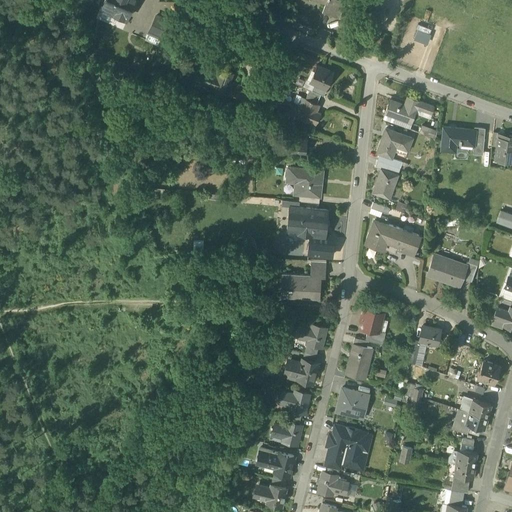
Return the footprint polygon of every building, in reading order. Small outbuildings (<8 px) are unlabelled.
[(104,0),(101,8),(118,15),(126,19),(134,0),(104,0)] [(322,13),(339,19),(345,2),(338,0),(327,0),(326,4),(325,3),(322,13)] [(115,23),(117,19),(118,15),(101,8),(98,16),(115,23)] [(170,22),(156,16),(149,32),(162,38),(170,22)] [(278,76),(291,81),(296,67),(283,62),(278,76)] [(312,90),(323,95),(333,72),(316,64),(309,80),(315,83),(312,90)] [(224,95),(225,92),(228,84),(229,81),(232,73),(213,66),(211,71),(207,69),(205,75),(199,73),(196,83),(205,86),(207,82),(211,83),(209,90),(223,95),(224,95)] [(302,86),(312,90),(315,83),(309,80),(306,79),(302,86)] [(233,86),(228,84),(225,92),(240,98),(244,87),(234,83),(233,86)] [(240,98),(249,101),(253,90),(244,87),(240,98)] [(304,97),(315,102),(318,96),(306,91),(304,97)] [(385,113),(411,122),(416,108),(431,113),(433,106),(408,96),(405,103),(407,104),(407,106),(404,105),(389,99),(385,113)] [(296,116),(311,121),(316,110),(319,103),(315,102),(304,97),(301,105),(296,116)] [(288,113),(296,116),(301,105),(295,102),(294,105),(292,104),(288,113)] [(320,112),(316,110),(311,121),(316,123),(320,112)] [(419,132),(431,136),(433,129),(422,125),(419,132)] [(441,149),(453,150),(454,141),(459,141),(459,144),(461,144),(461,142),(473,143),(474,143),(475,129),(474,129),(443,126),(441,149)] [(379,153),(391,158),(395,147),(396,144),(407,148),(411,138),(385,128),(376,152),(379,153)] [(472,153),(481,153),(483,128),(474,128),(474,129),(475,129),(474,143),(473,143),(472,153)] [(491,144),(497,145),(498,136),(499,136),(499,132),(493,131),(491,144)] [(496,157),(511,159),(511,135),(508,135),(508,137),(499,136),(498,136),(497,145),(496,157)] [(286,153),(305,155),(307,139),(288,136),(286,153)] [(377,159),(389,164),(391,158),(379,153),(377,159)] [(402,162),(391,158),(389,164),(393,165),(399,167),(402,162)] [(386,170),(389,164),(377,159),(374,166),(381,168),(386,170)] [(386,170),(397,174),(399,167),(393,165),(389,164),(386,170)] [(299,193),(319,195),(322,169),(288,166),(286,179),(296,180),(295,193),(299,193)] [(372,192),(389,198),(398,174),(397,174),(386,170),(381,168),(372,192)] [(316,202),(319,203),(319,195),(299,193),(298,200),(316,202)] [(398,200),(395,208),(403,211),(406,202),(398,200)] [(390,208),(373,201),(371,207),(382,211),(388,213),(390,208)] [(296,232),(310,233),(322,234),(323,221),(326,222),(327,209),(292,206),(290,224),(288,224),(287,233),(295,234),(296,232)] [(382,211),(371,207),(369,213),(380,217),(382,211)] [(495,222),(511,226),(511,212),(500,208),(495,222)] [(399,249),(400,249),(407,232),(374,219),(366,242),(378,247),(381,239),(400,246),(399,249)] [(419,236),(407,232),(400,249),(412,254),(419,236)] [(334,236),(322,234),(310,233),(308,252),(331,254),(334,236)] [(427,274),(459,285),(462,278),(466,267),(464,267),(450,262),(451,259),(435,253),(427,274)] [(317,276),(325,276),(326,260),(311,259),(310,274),(317,275),(317,276)] [(462,278),(472,281),(478,265),(466,261),(464,267),(466,267),(462,278)] [(290,295),(320,296),(320,287),(317,287),(317,276),(317,275),(310,274),(282,273),(281,286),(287,286),(287,288),(291,288),(290,295)] [(280,294),(290,295),(291,288),(287,288),(287,286),(281,286),(280,294)] [(218,296),(226,297),(227,287),(219,287),(218,296)] [(504,324),(511,327),(511,306),(510,306),(508,311),(498,307),(494,317),(505,321),(504,324)] [(368,327),(378,330),(383,312),(365,307),(363,313),(362,313),(361,319),(362,320),(360,325),(368,327)] [(296,335),(297,335),(308,338),(307,342),(318,345),(321,346),(326,327),(311,323),(311,327),(299,324),(296,335)] [(418,339),(419,339),(426,341),(436,343),(440,328),(422,324),(419,338),(418,339)] [(368,327),(365,339),(368,340),(382,343),(385,331),(378,330),(368,327)] [(458,343),(464,344),(466,332),(460,331),(458,343)] [(306,344),(307,342),(308,338),(297,335),(296,341),(306,344)] [(367,346),(368,340),(365,339),(354,336),(353,342),(367,346)] [(409,360),(414,362),(417,351),(419,339),(418,339),(419,338),(414,337),(411,351),(409,360)] [(423,353),(426,341),(419,339),(417,351),(423,353)] [(306,344),(304,352),(316,355),(318,345),(307,342),(306,344)] [(345,373),(365,378),(365,377),(361,376),(365,362),(368,363),(372,347),(367,346),(353,342),(352,342),(345,373)] [(420,364),(423,353),(417,351),(414,362),(420,364)] [(314,360),(316,355),(304,352),(303,357),(314,360)] [(298,377),(312,381),(317,361),(314,360),(303,357),(302,362),(290,359),(287,370),(299,373),(298,377)] [(477,377),(493,383),(499,365),(483,359),(477,377)] [(445,373),(460,378),(463,370),(447,365),(445,373)] [(472,389),(482,392),(484,387),(474,383),(472,389)] [(359,385),(357,391),(368,393),(369,388),(359,385)] [(342,387),(336,410),(357,415),(360,404),(365,405),(368,393),(357,391),(342,387)] [(418,387),(417,395),(427,398),(428,389),(418,387)] [(301,412),(304,412),(309,393),(295,389),(294,393),(282,390),(279,401),(291,404),(290,409),(301,412)] [(425,406),(427,398),(417,395),(416,404),(425,406)] [(461,408),(470,410),(474,398),(472,398),(472,397),(465,395),(461,408)] [(383,402),(395,405),(397,399),(385,396),(383,402)] [(490,403),(474,398),(470,410),(487,415),(490,403)] [(360,404),(357,415),(362,417),(365,405),(360,404)] [(467,429),(469,423),(467,423),(470,410),(461,408),(459,407),(453,427),(467,431),(467,429)] [(290,409),(289,414),(300,417),(301,412),(290,409)] [(487,415),(470,410),(467,423),(469,423),(480,427),(483,428),(483,427),(487,415)] [(298,424),(300,417),(289,414),(287,420),(298,424)] [(282,439),(296,443),(301,424),(298,424),(287,420),(285,425),(274,422),(271,432),(283,435),(282,439)] [(340,453),(338,461),(340,462),(357,466),(366,431),(335,423),(332,433),(329,432),(326,444),(329,445),(328,450),(340,453)] [(467,429),(478,433),(480,427),(469,423),(467,429)] [(357,466),(340,462),(340,463),(363,469),(372,433),(366,431),(357,466)] [(461,442),(473,445),(474,439),(462,436),(461,442)] [(407,442),(405,453),(415,454),(417,444),(407,442)] [(459,449),(473,451),(473,445),(461,442),(459,449)] [(286,473),(289,474),(294,455),(260,446),(256,461),(275,466),(274,470),(286,473)] [(459,449),(458,461),(474,464),(476,451),(473,451),(459,449)] [(340,453),(328,450),(324,464),(327,464),(338,467),(339,468),(340,463),(340,462),(338,461),(340,453)] [(414,461),(415,454),(405,453),(404,460),(414,461)] [(472,476),(474,464),(458,461),(456,474),(469,476),(472,476)] [(511,490),(511,483),(509,482),(511,472),(511,462),(511,463),(503,488),(511,490)] [(325,470),(337,473),(338,467),(327,464),(325,470)] [(317,489),(332,492),(333,489),(344,492),(347,481),(336,478),(337,473),(325,470),(322,469),(317,489)] [(274,470),(273,476),(284,479),(286,473),(274,470)] [(456,474),(453,488),(463,490),(467,490),(469,476),(456,474)] [(283,485),(284,479),(273,476),(271,482),(283,485)] [(266,501),(280,505),(285,485),(283,485),(271,482),(270,486),(258,483),(255,494),(267,497),(266,501)] [(461,504),(463,490),(453,488),(451,488),(449,502),(461,504)] [(393,498),(391,506),(399,507),(401,499),(393,498)] [(440,511),(447,511),(449,502),(442,501),(440,511)] [(342,511),(334,510),(335,506),(321,502),(318,511),(342,511)] [(449,502),(447,511),(464,511),(466,504),(461,504),(449,502)]
